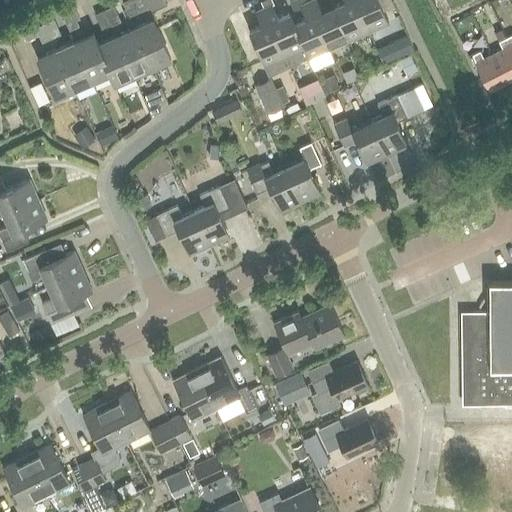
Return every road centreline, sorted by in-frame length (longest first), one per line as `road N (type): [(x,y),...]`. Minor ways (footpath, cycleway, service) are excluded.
road 1 (residential): [(200,14),(213,46),(215,84),(129,156),(113,184),(173,315)]
road 2 (residential): [(394,511),(410,416),(405,394),(331,237)]
road 3 (residential): [(0,413),(38,382),(173,315)]
road 4 (residential): [(331,237),(511,151)]
road 5 (residential): [(173,315),(331,237)]
